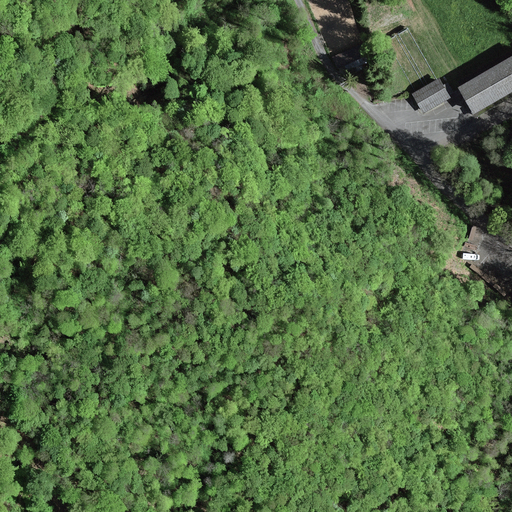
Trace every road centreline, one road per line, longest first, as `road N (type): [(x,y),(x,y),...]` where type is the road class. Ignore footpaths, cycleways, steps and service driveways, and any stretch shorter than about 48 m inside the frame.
road 1 (unclassified): [(511,244),(474,218),(329,70),(295,0)]
road 2 (track): [(0,411),(39,456),(67,511)]
